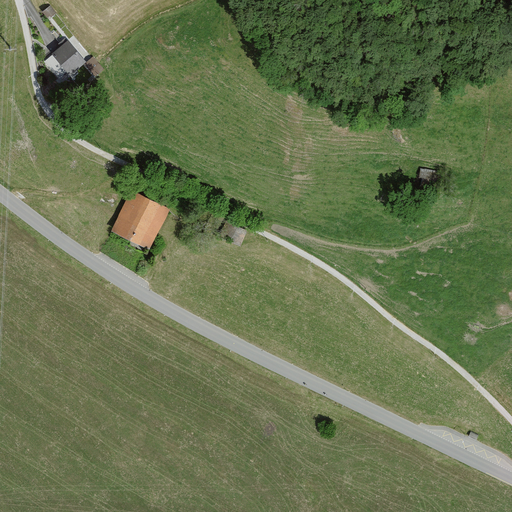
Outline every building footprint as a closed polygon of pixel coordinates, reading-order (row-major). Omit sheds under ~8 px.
[(43,12),(50,19),(56,14),(49,6),(43,12)] [(86,64),(67,43),(52,56),(70,77),(86,64)] [(104,70),(94,59),(86,66),(96,77),(104,70)] [(439,172),(422,171),(421,187),(437,188),(439,172)] [(151,247),(169,208),(130,191),(112,229),(151,247)] [(227,221),(221,236),(242,245),(248,230),(227,221)]
